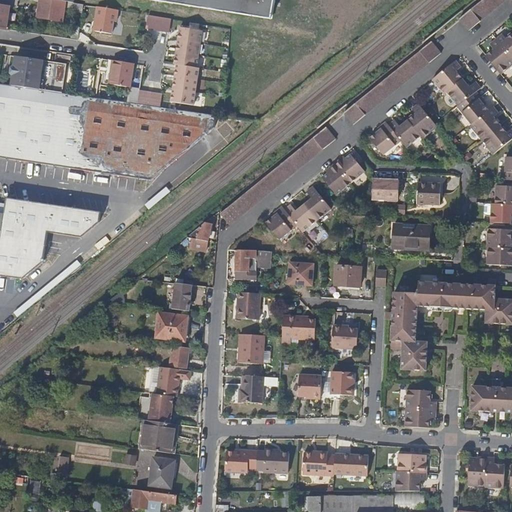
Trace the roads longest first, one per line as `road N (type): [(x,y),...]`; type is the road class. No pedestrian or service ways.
road 1 (residential): [(212,429),(223,247),(352,139)]
road 2 (residential): [(352,139),(376,165),(465,173),(459,270),(511,274)]
road 3 (residential): [(370,437),(377,311),(298,305)]
road 4 (residential): [(370,437),(212,429)]
road 5 (residential): [(511,356),(451,355),(450,441)]
road 6 (residential): [(352,139),(462,47)]
